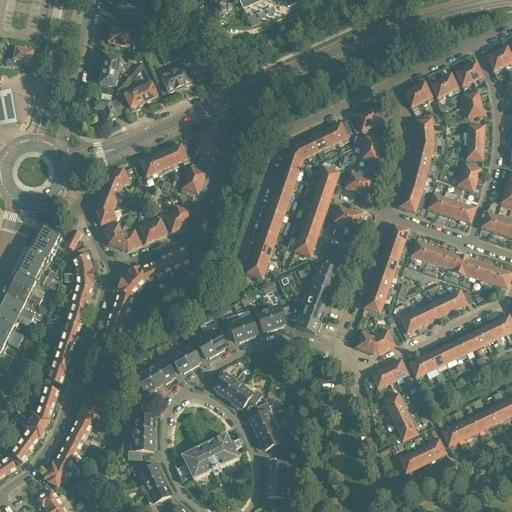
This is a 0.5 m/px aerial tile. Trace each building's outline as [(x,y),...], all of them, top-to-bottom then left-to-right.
[(140,0),(121,0),(120,4),(126,5),(126,8),(133,9),(133,7),(139,8),(140,0)] [(213,0),(212,14),(214,14),(213,23),(225,23),(225,14),(227,15),(227,0),(213,0)] [(236,0),(238,3),(240,2),(243,8),(256,2),(261,0),(284,0),(288,8),(304,1),(303,0),(236,0)] [(113,21),(124,26),(128,20),(116,14),(113,21)] [(144,17),(132,15),(131,21),(142,24),(144,17)] [(260,26),(257,20),(256,18),(249,22),(252,29),(260,26)] [(109,45),(129,49),(134,50),(135,43),(130,42),(131,35),(111,31),(109,32),(108,36),(110,39),(109,45)] [(6,67),(20,69),(21,63),(32,65),(34,53),(18,49),(19,45),(10,43),(8,49),(16,50),(14,60),(8,59),(6,67)] [(161,46),(166,58),(169,64),(179,59),(179,60),(182,54),(161,44),(161,46)] [(497,54),(504,68),(509,66),(511,68),(511,67),(511,58),(507,49),(497,54)] [(499,70),(504,68),(497,54),(487,58),(495,76),(500,73),(499,70)] [(103,71),(118,74),(120,59),(106,56),(103,71)] [(146,84),(137,88),(138,89),(138,90),(144,104),(146,103),(147,104),(150,103),(150,101),(158,98),(152,85),(156,83),(146,60),(145,60),(145,61),(142,64),(144,70),(148,80),(145,82),(146,84)] [(466,69),(473,83),(478,81),(479,83),(484,81),(476,64),(466,69)] [(182,65),(171,69),(179,89),(191,84),(183,67),(182,65)] [(168,93),(179,89),(171,69),(166,71),(168,75),(161,78),(168,93)] [(468,86),(473,83),(466,69),(455,74),(464,91),(469,88),(468,86)] [(103,71),(100,85),(112,88),(115,88),(115,86),(118,74),(103,71)] [(441,80),(448,95),(453,93),(454,95),(459,93),(451,76),(441,80)] [(443,97),(448,95),(441,80),(431,85),(439,103),(444,100),(443,97)] [(428,104),(433,102),(425,85),(415,90),(422,104),(427,102),(428,104)] [(143,105),(144,104),(138,90),(138,89),(125,94),(126,95),(125,96),(131,110),(138,107),(140,107),(142,106),(143,105)] [(422,104),(415,90),(404,95),(413,112),(418,109),(416,107),(422,104)] [(9,92),(0,93),(0,127),(7,126),(18,124),(11,91),(9,92)] [(464,103),(465,109),(481,105),(478,94),(469,96),(463,98),(460,98),(461,104),(464,103)] [(121,99),(110,104),(109,104),(110,98),(103,96),(102,100),(96,98),(96,102),(94,110),(100,111),(100,113),(104,116),(107,122),(108,121),(116,118),(116,117),(127,112),(121,99)] [(483,116),(481,105),(465,109),(466,114),(463,115),(465,121),(483,116)] [(365,113),(372,128),(377,125),(379,128),(384,126),(376,108),(365,113)] [(426,113),(429,117),(431,120),(435,116),(433,113),(432,113),(430,110),(426,113)] [(367,130),(372,128),(365,113),(349,121),(356,135),(362,132),(363,136),(369,133),(367,130)] [(416,122),(417,133),(433,132),(432,127),(435,126),(435,121),(432,121),(430,121),(416,122)] [(347,122),(331,130),(338,144),(343,142),(344,145),(349,142),(348,139),(352,136),(353,134),(347,122)] [(468,127),(468,141),(476,141),(476,135),(484,136),(484,128),(468,127)] [(332,147),(338,144),(331,130),(321,134),(329,152),(334,150),(332,147)] [(198,140),(193,142),(195,148),(199,146),(200,146),(200,144),(205,146),(217,141),(212,131),(197,137),(198,140)] [(437,147),(437,139),(436,139),(433,139),(433,132),(417,133),(418,145),(434,146),(437,147)] [(324,154),(329,152),(321,134),(311,139),(318,154),(323,151),(324,154)] [(483,154),(484,136),(476,135),(476,141),(468,141),(465,141),(464,147),(467,147),(475,148),(475,154),(483,154)] [(381,141),(374,140),(362,138),(361,144),(364,144),(364,150),(379,153),(381,141)] [(313,156),(318,154),(311,139),(301,144),(308,158),(307,158),(309,161),(314,159),(313,156)] [(218,144),(217,141),(205,146),(200,144),(200,146),(199,146),(199,148),(197,152),(202,154),(199,161),(206,164),(209,157),(212,158),(217,146),(219,146),(218,144)] [(305,160),(307,158),(308,158),(301,144),(294,147),(289,153),(286,161),(301,166),(302,165),(302,162),(305,160)] [(434,146),(418,145),(415,156),(430,160),(432,154),(435,155),(437,147),(434,146)] [(171,150),(177,165),(182,163),(184,166),(189,163),(188,160),(191,159),(186,146),(182,148),(181,146),(171,150)] [(467,161),(483,162),(483,154),(475,154),(475,148),(467,147),(467,161)] [(167,169),(169,172),(173,170),(172,167),(177,165),(171,150),(161,155),(167,169)] [(377,164),(379,153),(364,150),(363,156),(359,155),(358,161),(367,162),(374,163),(377,164)] [(151,159),(157,174),(163,172),(164,175),(169,172),(167,169),(161,155),(151,159)] [(429,166),(430,160),(415,156),(412,167),(431,172),(432,167),(429,166)] [(157,174),(151,159),(140,164),(148,181),(153,179),(152,176),(157,174)] [(305,166),(302,165),(301,166),(286,161),(282,171),(298,176),(300,171),(303,171),(305,166)] [(307,163),(305,166),(306,167),(306,168),(309,171),(310,171),(313,168),(307,163)] [(464,171),(462,177),(477,182),(481,172),(462,165),(460,170),(464,171)] [(192,166),(187,180),(201,186),(206,175),(202,174),(204,170),(192,166)] [(322,174),(320,180),(335,185),(339,174),(336,173),(337,169),(330,167),(329,171),(321,168),(319,173),(322,174)] [(430,177),(431,172),(412,167),(409,178),(425,182),(426,176),(430,177)] [(123,170),(113,174),(115,179),(118,177),(122,188),(130,184),(128,180),(132,178),(129,171),(124,173),(123,170)] [(296,181),(298,176),(282,171),(279,182),(297,188),(299,182),(296,181)] [(356,193),(362,178),(357,176),(358,173),(352,171),(346,190),(356,193)] [(118,197),(122,188),(118,177),(115,179),(113,174),(110,176),(110,175),(108,176),(109,179),(105,186),(114,190),(112,195),(118,197)] [(367,180),(362,178),(356,193),(367,197),(374,179),(368,177),(367,180)] [(473,193),(477,182),(462,177),(460,182),(457,181),(455,186),(463,189),(470,192),(473,193)] [(424,187),(425,182),(409,178),(407,188),(425,194),(427,188),(424,187)] [(197,196),(201,186),(187,180),(181,194),(193,199),(194,195),(197,196)] [(332,195),(335,185),(320,180),(319,185),(315,184),(314,189),(332,195)] [(164,182),(162,187),(169,190),(171,185),(164,182)] [(296,192),(297,188),(279,182),(275,192),(291,197),(293,191),(296,192)] [(105,186),(99,203),(108,206),(110,200),(116,203),(118,197),(112,195),(114,190),(105,186)] [(149,205),(154,191),(148,188),(142,202),(149,205)] [(423,200),(425,194),(407,188),(403,199),(418,204),(420,199),(423,200)] [(328,206),(332,195),(314,189),(312,194),(315,195),(313,201),(328,206)] [(289,202),(291,197),(275,192),(272,202),(290,208),(292,203),(289,202)] [(476,194),(473,193),(470,192),(468,196),(479,200),(481,196),(476,194)] [(428,211),(439,215),(444,199),(439,198),(440,194),(435,193),(428,211)] [(511,196),(505,194),(501,205),(511,208),(511,196)] [(416,209),(418,204),(403,199),(400,209),(415,215),(418,216),(420,210),(416,209)] [(449,218),(455,203),(444,199),(439,215),(449,218)] [(112,213),(116,203),(110,200),(108,206),(99,203),(96,210),(94,211),(95,213),(97,216),(101,214),(103,217),(112,213)] [(176,208),(173,215),(176,217),(180,222),(186,225),(191,213),(188,212),(191,204),(183,201),(180,209),(176,208)] [(325,216),(328,206),(313,201),(311,206),(308,205),(307,210),(325,216)] [(288,213),(290,208),(272,202),(268,212),(284,218),(286,212),(288,213)] [(460,222),(465,207),(455,203),(449,218),(460,222)] [(134,212),(136,206),(132,204),(127,216),(134,213),(134,212)] [(470,225),(477,207),(471,206),(470,209),(465,207),(460,222),(470,225)] [(345,227),(350,212),(339,208),(333,227),(338,229),(339,226),(345,227)] [(321,227),(325,216),(307,210),(305,215),(308,216),(306,221),(321,227)] [(482,229),(492,233),(498,218),(492,216),(493,213),(488,211),(482,229)] [(282,223),(284,218),(268,212),(265,223),(283,229),(285,224),(282,223)] [(361,216),(350,212),(345,227),(350,229),(349,232),(354,234),(361,216)] [(116,221),(112,213),(103,217),(101,214),(97,216),(101,226),(104,225),(105,228),(117,223),(116,221)] [(187,227),(186,225),(180,222),(176,217),(173,215),(165,218),(166,221),(161,223),(166,232),(171,230),(172,233),(185,227),(185,228),(187,227)] [(503,220),(498,218),(492,233),(503,237),(509,218),(504,217),(503,220)] [(166,232),(161,223),(160,219),(159,218),(154,220),(155,223),(150,225),(156,240),(167,235),(166,232)] [(503,237),(511,239),(511,219),(509,218),(503,237)] [(156,240),(150,225),(148,221),(143,223),(143,225),(138,227),(141,232),(145,242),(146,244),(156,240)] [(318,237),(321,227),(306,221),(304,227),(301,226),(299,231),(318,237)] [(117,223),(105,228),(107,231),(104,232),(108,243),(114,240),(117,236),(120,237),(121,233),(118,225),(117,223)] [(281,234),(283,229),(265,223),(261,233),(276,238),(278,233),(281,234)] [(393,226),(390,237),(405,242),(407,237),(410,238),(412,233),(393,226)] [(114,240),(108,243),(109,246),(110,248),(112,247),(125,251),(126,254),(128,253),(128,252),(130,251),(128,245),(128,240),(126,239),(127,235),(129,230),(123,228),(121,233),(120,237),(117,236),(114,240)] [(49,261),(51,262),(61,242),(66,245),(68,242),(62,239),(44,230),(38,242),(36,241),(31,252),(49,261)] [(82,235),(73,231),(68,242),(77,246),(82,235)] [(314,247),(318,237),(299,231),(298,236),(301,237),(299,242),(314,247)] [(140,244),(145,242),(141,232),(136,234),(135,232),(127,235),(126,239),(128,240),(128,245),(130,251),(141,247),(140,244)] [(275,244),(276,238),(261,233),(258,244),(276,250),(278,245),(275,244)] [(403,248),(405,242),(390,237),(386,248),(404,254),(406,249),(403,248)] [(74,252),(77,246),(68,242),(66,245),(65,248),(74,252)] [(310,258),(314,247),(299,242),(297,248),(294,247),(294,248),(292,252),(310,258)] [(410,261),(416,263),(417,260),(422,262),(427,246),(417,243),(410,261)] [(274,255),(276,250),(258,244),(254,254),(269,259),(271,254),(274,255)] [(438,250),(427,246),(422,262),(428,264),(426,267),(431,268),(438,250)] [(403,259),(404,254),(386,248),(382,258),(398,263),(400,258),(403,259)] [(185,249),(176,253),(185,273),(190,271),(187,266),(192,264),(185,249)] [(443,269),(448,254),(438,250),(431,268),(436,270),(438,267),(443,269)] [(47,266),(49,261),(31,252),(19,276),(36,284),(38,285),(43,287),(47,279),(41,276),(47,266)] [(74,272),(77,271),(77,270),(91,264),(88,255),(85,256),(84,253),(76,258),(77,260),(73,262),(75,266),(72,267),(74,272)] [(181,275),(185,273),(176,253),(167,257),(173,272),(178,270),(181,275)] [(267,265),(269,259),(254,254),(250,264),(269,271),(270,266),(267,265)] [(458,257),(448,254),(443,269),(448,271),(447,274),(452,275),(453,272),(458,257)] [(157,262),(158,262),(166,283),(167,282),(171,280),(169,274),(173,272),(167,257),(157,262)] [(458,257),(453,272),(452,275),(451,277),(457,279),(458,276),(464,278),(464,279),(464,280),(465,277),(465,276),(470,261),(458,257)] [(396,269),(398,263),(382,258),(379,268),(397,275),(399,270),(396,269)] [(416,263),(410,261),(409,265),(407,269),(414,271),(416,267),(415,267),(416,263)] [(465,277),(464,280),(469,281),(470,278),(476,280),(481,265),(470,261),(465,276),(465,277)] [(160,279),(163,284),(166,290),(170,288),(167,282),(166,283),(158,262),(149,266),(155,281),(160,279)] [(72,276),(72,279),(93,278),(93,270),(92,266),(91,264),(77,270),(77,271),(77,276),(72,276)] [(267,276),(269,271),(250,264),(247,275),(248,276),(247,279),(254,281),(255,278),(262,280),(264,275),(267,276)] [(322,266),(321,266),(317,277),(335,284),(337,284),(340,276),(338,276),(339,273),(328,269),(329,268),(329,267),(329,266),(328,266),(328,265),(327,265),(327,264),(326,264),(325,264),(324,264),(323,264),(322,265),(322,266)] [(491,268),(481,265),(476,280),(481,282),(480,285),(485,287),(491,268)] [(151,283),(155,281),(149,266),(140,270),(147,285),(149,290),(153,288),(151,283)] [(304,271),(306,276),(312,274),(309,268),(304,271)] [(395,280),(397,275),(379,268),(375,279),(390,284),(392,279),(395,280)] [(491,268),(485,287),(490,288),(491,285),(496,287),(502,272),(491,268)] [(146,285),(147,285),(140,270),(140,269),(129,274),(129,275),(126,279),(141,293),(145,289),(143,288),(146,284),(146,285)] [(306,276),(304,271),(298,273),(301,279),(306,276)] [(50,272),(47,279),(43,287),(56,294),(62,283),(59,282),(61,278),(50,272)] [(511,275),(502,272),(496,287),(501,289),(500,292),(506,294),(507,291),(511,276),(511,275)] [(19,276),(14,287),(42,301),(45,295),(36,290),(35,290),(35,291),(33,291),(36,284),(19,276)] [(292,276),(286,279),(289,284),(295,282),(292,276)] [(331,294),(335,284),(317,277),(314,287),(331,294)] [(94,286),(93,278),(72,279),(72,282),(78,281),(78,287),(93,290),(94,286)] [(138,297),(141,293),(126,279),(122,283),(121,282),(117,294),(119,295),(133,299),(133,298),(136,295),(138,297)] [(289,284),(286,279),(281,281),(284,287),(289,284)] [(389,289),(390,284),(375,279),(372,289),(387,294),(385,299),(388,300),(392,290),(389,289)] [(240,289),(242,281),(237,280),(234,287),(240,289)] [(268,288),(271,293),(276,290),(273,285),(268,288)] [(8,298),(26,306),(31,309),(34,304),(39,307),(42,301),(14,287),(8,298)] [(71,291),(70,295),(90,301),(90,299),(93,290),(78,287),(77,287),(75,293),(71,291)] [(328,304),(331,294),(314,287),(310,298),(328,304)] [(271,293),(268,288),(263,291),(265,296),(271,293)] [(385,299),(387,294),(372,289),(368,300),(383,305),(385,299)] [(450,297),(457,311),(467,306),(467,307),(474,304),(468,293),(462,295),(460,292),(450,297)] [(71,306),(74,306),(87,310),(89,304),(90,301),(70,295),(69,296),(74,298),(71,306)] [(133,298),(133,299),(119,295),(116,303),(131,309),(133,303),(136,304),(137,300),(133,298)] [(252,296),(247,299),(249,304),(250,304),(255,302),(252,296)] [(324,314),(328,304),(310,298),(306,296),(302,306),(324,314)] [(447,315),(457,311),(450,297),(440,301),(447,315)] [(43,315),(31,309),(26,306),(8,298),(3,309),(31,323),(34,318),(41,322),(43,315)] [(244,307),(250,304),(249,304),(247,299),(241,302),(244,307)] [(368,300),(364,310),(370,312),(376,314),(382,317),(384,311),(381,310),(383,305),(368,300)] [(437,320),(447,315),(440,301),(430,306),(437,320)] [(129,316),(131,309),(116,303),(113,313),(133,320),(134,317),(129,316)] [(84,320),(87,310),(74,306),(71,313),(67,311),(67,314),(84,320)] [(302,306),(299,316),(302,317),(302,318),(320,324),(324,314),(302,306)] [(427,325),(437,320),(430,306),(421,311),(427,325)] [(268,312),(275,331),(283,328),(283,326),(286,325),(279,308),(268,312)] [(28,329),(31,323),(3,309),(0,314),(0,320),(15,328),(18,321),(19,322),(19,323),(19,324),(28,329)] [(421,311),(411,316),(417,330),(427,325),(421,311)] [(133,320),(113,313),(112,312),(108,322),(124,327),(125,323),(130,325),(132,320),(133,320)] [(267,334),(275,331),(268,312),(257,316),(264,333),(267,332),(267,334)] [(70,317),(67,325),(80,329),(84,320),(67,314),(66,316),(70,317)] [(302,317),(299,316),(294,327),(316,335),(317,332),(319,333),(322,325),(320,324),(302,318),(302,317)] [(407,335),(417,330),(411,316),(400,320),(407,334),(403,335),(406,342),(410,340),(407,335)] [(499,322),(506,337),(511,333),(511,323),(509,317),(499,322)] [(251,318),(240,322),(247,341),(255,338),(255,337),(258,336),(251,318)] [(11,335),(15,328),(0,320),(0,334),(21,345),(24,339),(15,334),(13,334),(13,335),(11,335)] [(122,334),(124,327),(108,322),(105,332),(126,338),(126,337),(126,336),(122,334)] [(239,344),(247,341),(240,322),(229,326),(228,323),(224,325),(228,334),(231,332),(236,344),(239,343),(239,344)] [(496,341),(506,337),(499,322),(489,327),(496,341)] [(77,339),(80,329),(67,325),(65,332),(61,330),(60,333),(77,339)] [(207,338),(217,356),(224,351),(224,350),(226,348),(220,337),(224,335),(220,327),(216,329),(215,328),(204,334),(206,338),(207,338)] [(486,346),(496,341),(489,327),(479,332),(486,346)] [(383,335),(377,338),(384,352),(395,347),(393,344),(396,342),(393,336),(390,338),(386,330),(381,332),(383,335)] [(193,331),(187,334),(190,339),(196,336),(193,331)] [(367,353),(372,338),(367,336),(368,333),(363,331),(356,349),(367,353)] [(125,341),(126,338),(105,332),(102,341),(118,346),(120,339),(124,340),(125,341)] [(469,336),(476,351),(486,346),(479,332),(469,336)] [(64,337),(61,344),(74,348),(77,339),(60,333),(60,335),(64,337)] [(18,351),(21,345),(0,334),(0,348),(4,350),(7,343),(9,344),(8,345),(9,346),(18,351)] [(185,342),(190,339),(187,334),(182,337),(185,342)] [(466,355),(476,351),(469,336),(459,341),(466,355)] [(210,360),(217,356),(207,338),(206,338),(196,344),(206,360),(209,358),(210,360)] [(372,338),(367,353),(373,355),(378,355),(384,352),(377,338),(375,339),(372,338)] [(36,352),(41,341),(37,339),(35,344),(32,350),(36,352)] [(456,360),(466,355),(459,341),(449,346),(456,360)] [(71,358),(74,348),(61,344),(59,351),(55,349),(54,352),(71,358)] [(167,345),(161,348),(164,353),(170,350),(167,345)] [(439,350),(446,365),(456,360),(449,346),(439,350)] [(191,347),(181,352),(192,370),(199,366),(198,365),(201,363),(191,347)] [(0,357),(4,350),(0,348),(0,361),(10,367),(13,361),(4,356),(3,356),(2,357),(0,357)] [(32,364),(36,352),(32,350),(28,362),(32,364)] [(436,370),(446,365),(439,350),(429,355),(436,370)] [(57,356),(55,363),(68,367),(71,358),(54,352),(53,354),(57,356)] [(184,375),(192,370),(181,352),(171,358),(180,375),(183,373),(184,375)] [(426,374),(436,370),(429,355),(419,360),(426,374)] [(416,379),(426,374),(419,360),(409,365),(416,379)] [(0,369),(7,373),(10,367),(0,361),(0,369)] [(142,366),(139,361),(133,364),(136,369),(142,366)] [(166,361),(155,367),(166,385),(173,381),(172,380),(175,378),(166,361)] [(27,375),(32,364),(28,362),(23,373),(27,375)] [(392,375),(396,382),(408,376),(401,362),(394,365),(398,373),(392,375)] [(65,377),(68,367),(55,363),(53,370),(49,368),(48,371),(65,377)] [(390,385),(396,382),(392,375),(398,373),(394,365),(378,373),(381,380),(387,378),(390,385)] [(156,391),(166,385),(155,367),(146,373),(156,391)] [(62,386),(65,377),(48,371),(47,373),(51,375),(49,382),(62,386)] [(217,378),(221,381),(214,390),(217,392),(216,393),(222,399),(223,397),(235,382),(222,372),(221,372),(220,372),(219,373),(218,373),(218,374),(217,375),(217,376),(217,377),(217,378)] [(23,388),(27,375),(23,373),(18,386),(23,388)] [(156,391),(146,373),(135,379),(135,380),(134,380),(134,381),(134,382),(134,383),(135,384),(135,385),(136,385),(137,386),(138,386),(139,386),(140,385),(145,395),(148,394),(149,395),(156,391)] [(378,391),(390,385),(387,378),(381,380),(378,373),(371,376),(378,391)] [(243,389),(243,388),(235,382),(223,397),(230,402),(229,403),(231,405),(232,404),(243,389)] [(246,385),(243,388),(243,389),(232,404),(231,405),(238,410),(239,409),(242,411),(249,401),(256,406),(255,406),(262,397),(255,393),(246,385)] [(13,387),(9,399),(13,402),(18,390),(13,387)] [(40,394),(39,397),(56,402),(59,393),(46,388),(44,396),(40,394)] [(384,403),(388,413),(406,405),(404,401),(402,403),(399,396),(396,397),(390,400),(384,403)] [(42,401),(40,408),(53,412),(56,402),(39,397),(38,399),(42,401)] [(7,414),(13,402),(9,399),(9,400),(3,411),(3,412),(6,415),(7,414)] [(86,401),(81,410),(100,420),(101,418),(97,415),(101,408),(99,407),(101,402),(96,399),(93,404),(86,401)] [(509,419),(511,417),(511,401),(511,400),(502,405),(509,419)] [(255,432),(276,422),(267,404),(258,408),(257,408),(261,416),(250,421),(251,424),(250,425),(253,432),(255,432)] [(408,409),(406,405),(388,413),(393,423),(408,416),(405,410),(408,409)] [(499,424),(509,419),(502,405),(492,410),(499,424)] [(51,419),(53,412),(40,408),(38,415),(34,413),(33,415),(50,422),(51,419)] [(99,422),(100,420),(81,410),(76,419),(78,420),(91,426),(95,420),(99,422)] [(489,429),(499,424),(492,410),(482,414),(489,429)] [(136,413),(135,430),(156,431),(156,422),(154,422),(154,419),(143,419),(143,414),(143,413),(142,412),(141,412),(140,412),(139,412),(137,412),(136,413)] [(479,434),(489,429),(482,414),(472,419),(479,434)] [(27,418),(26,421),(45,431),(50,422),(33,415),(33,416),(34,417),(32,421),(27,418)] [(398,433),(416,425),(414,421),(411,422),(408,416),(393,423),(398,433)] [(294,425),(300,422),(297,417),(292,419),(294,425)] [(469,438),(479,434),(472,419),(462,424),(469,438)] [(98,429),(91,426),(78,420),(74,429),(88,436),(92,429),(96,432),(98,429)] [(41,441),(45,431),(26,421),(25,423),(30,426),(27,430),(26,429),(25,430),(40,440),(41,441)] [(260,441),(280,431),(276,422),(255,432),(258,438),(257,439),(258,442),(260,441)] [(300,422),(294,425),(297,430),(302,428),(300,422)] [(459,443),(469,438),(462,424),(452,429),(459,443)] [(416,425),(398,433),(403,444),(403,443),(410,440),(418,436),(415,430),(417,429),(416,425)] [(85,443),(88,436),(74,429),(69,437),(84,445),(88,448),(89,445),(85,443)] [(449,448),(459,443),(452,429),(442,433),(449,448)] [(34,448),(40,440),(25,430),(24,431),(28,434),(23,440),(34,448)] [(156,434),(156,431),(135,430),(135,441),(154,441),(154,434),(156,434)] [(263,449),(265,452),(285,442),(280,431),(260,441),(258,442),(262,450),(263,449)] [(214,476),(216,475),(221,473),(220,470),(239,460),(238,459),(235,453),(237,452),(237,451),(243,448),(244,448),(240,439),(239,440),(240,440),(233,443),(231,444),(227,437),(227,436),(218,441),(209,445),(208,443),(200,447),(200,449),(182,458),(186,466),(184,467),(177,470),(176,470),(180,479),(181,478),(188,475),(190,474),(193,481),(194,482),(213,473),(214,476)] [(80,452),(84,445),(69,437),(65,446),(83,456),(85,454),(80,452)] [(29,456),(34,448),(23,440),(19,446),(15,443),(14,446),(29,456)] [(154,441),(135,441),(131,440),(130,452),(128,452),(128,461),(141,462),(142,453),(154,453),(154,450),(155,450),(156,442),(154,442),(154,441)] [(429,446),(436,461),(446,456),(439,441),(429,446)] [(23,465),(29,456),(14,446),(12,448),(16,450),(11,456),(23,465)] [(82,458),(83,456),(65,446),(60,455),(75,463),(78,456),(82,458)] [(426,465),(436,461),(429,446),(419,451),(426,465)] [(416,470),(426,465),(419,451),(409,456),(416,470)] [(71,469),(75,463),(60,455),(55,464),(68,471),(70,472),(74,474),(75,472),(71,469)] [(406,475),(416,470),(409,456),(399,461),(406,475)] [(1,460),(0,460),(0,464),(8,477),(17,471),(9,459),(3,464),(1,460)] [(65,477),(68,471),(55,464),(54,463),(49,472),(68,482),(69,480),(65,477)] [(0,482),(0,483),(8,477),(0,464),(0,482)] [(267,476),(286,477),(286,465),(267,465),(267,468),(266,468),(265,476),(267,476)] [(139,474),(144,485),(163,476),(159,468),(158,469),(156,466),(139,474)] [(67,484),(68,482),(49,472),(44,481),(48,483),(46,487),(52,491),(54,487),(59,489),(62,482),(67,484)] [(164,479),(163,476),(144,485),(149,494),(166,486),(163,480),(164,479)] [(286,488),(286,477),(267,476),(267,484),(265,484),(265,487),(267,487),(286,488)] [(87,488),(83,483),(82,484),(81,482),(70,490),(72,493),(76,491),(77,493),(80,491),(80,493),(87,488)] [(166,486),(149,494),(145,496),(150,507),(148,508),(149,511),(159,511),(164,510),(160,502),(171,497),(170,494),(171,494),(168,486),(166,487),(166,486)] [(285,500),(286,488),(267,487),(265,487),(265,496),(267,496),(266,499),(285,500)] [(85,499),(87,498),(92,494),(89,489),(82,494),(85,499)] [(45,508),(58,498),(54,493),(47,497),(46,495),(38,500),(44,509),(45,508)] [(87,503),(89,501),(95,497),(92,494),(87,498),(85,499),(87,503)] [(63,495),(62,496),(58,498),(45,508),(46,511),(55,511),(69,503),(63,495)] [(96,506),(99,504),(95,498),(87,504),(90,508),(95,504),(96,506)] [(134,505),(129,499),(123,503),(128,509),(134,505)] [(72,511),(73,510),(69,503),(55,511),(72,511)]
